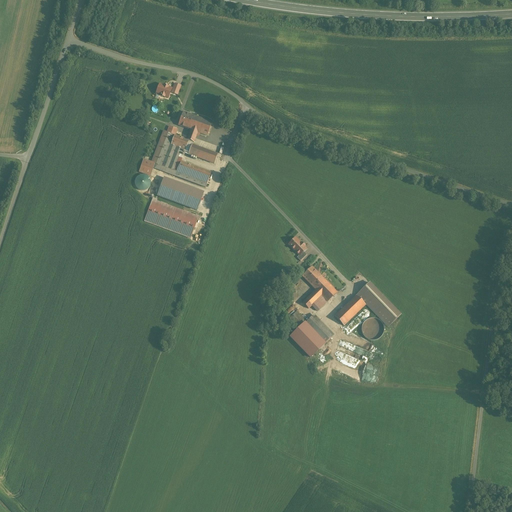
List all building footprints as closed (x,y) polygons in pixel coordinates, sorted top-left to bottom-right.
[(157,84),(153,95),(167,99),(170,88),(157,84)] [(175,96),(179,86),(173,84),(169,94),(175,96)] [(198,118),(183,112),(178,125),(191,130),(193,131),(198,118)] [(193,131),(191,130),(187,140),(189,141),(194,143),(197,132),(207,136),(212,123),(198,118),(193,131)] [(25,127),(19,125),(16,138),(22,140),(25,127)] [(177,130),(169,127),(167,133),(175,135),(177,130)] [(167,133),(167,132),(155,164),(153,168),(205,188),(211,173),(181,162),(178,168),(177,170),(175,169),(181,153),(184,154),(189,141),(187,140),(175,136),(175,135),(167,133)] [(218,155),(192,145),(188,154),(214,164),(218,155)] [(155,164),(143,160),(139,172),(150,176),(153,168),(155,164)] [(150,186),(150,183),(149,180),(148,178),(145,176),(142,176),(139,176),(137,178),(135,180),(135,183),(135,186),(137,189),(140,190),(143,191),(146,190),(148,189),(150,186)] [(163,179),(156,198),(197,212),(204,193),(163,179)] [(196,217),(154,201),(155,200),(151,198),(142,221),(188,239),(196,217)] [(294,242),(280,227),(271,234),(285,250),(294,242)] [(336,294),(310,266),(299,276),(314,292),(301,304),(307,310),(311,306),(316,312),(336,294)] [(368,282),(332,316),(342,327),(364,306),(385,328),(400,314),(368,282)] [(333,334),(312,314),(304,323),(293,311),(285,319),(316,351),(333,334)] [(367,325),(364,324),(362,324),(359,325),(358,327),(357,329),(357,331),(357,332),(358,334),(360,336),(363,337),(365,336),(366,336),(368,334),(369,332),(369,329),(369,327),(367,325)] [(380,362),(385,350),(366,342),(363,349),(358,346),(356,351),(380,362)]
